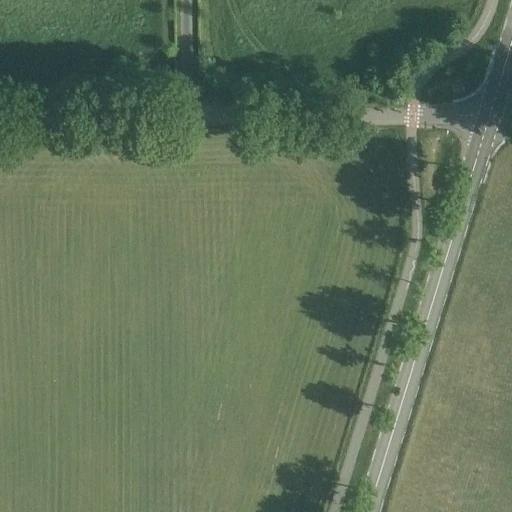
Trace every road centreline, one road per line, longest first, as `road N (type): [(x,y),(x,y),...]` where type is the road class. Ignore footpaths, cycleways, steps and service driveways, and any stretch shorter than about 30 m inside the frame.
road 1 (secondary): [(369,511),(489,117)]
road 2 (unclassified): [(187,116),(489,117)]
road 3 (unclassified): [(0,114),(187,116)]
